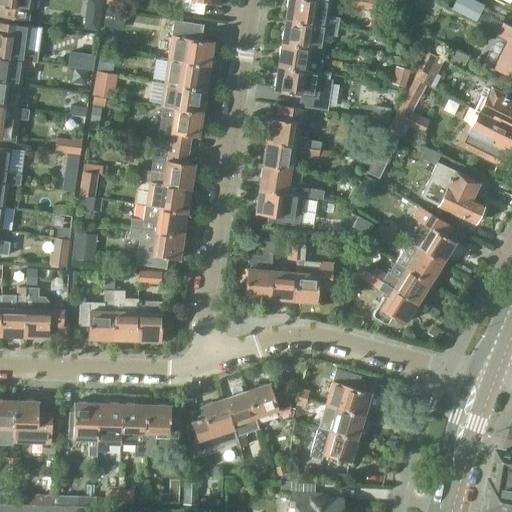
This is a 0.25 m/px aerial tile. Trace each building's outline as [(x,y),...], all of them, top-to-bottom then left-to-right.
[(0,0),(0,16),(28,20),(29,10),(33,11),(34,0),(0,0)] [(219,4),(219,0),(180,0),(179,10),(203,14),(205,2),(219,4)] [(287,0),(285,18),(325,25),(329,0),(287,0)] [(351,0),(350,7),(373,10),(374,0),(351,0)] [(471,0),(455,0),(452,7),(476,21),(484,7),(471,0)] [(105,9),(103,27),(119,30),(122,12),(105,9)] [(84,20),(82,30),(98,32),(100,17),(91,16),(84,20)] [(325,25),(285,18),(281,42),(321,48),(323,35),(336,36),(337,27),(325,25)] [(23,60),(35,61),(36,62),(38,52),(26,50),(29,25),(0,21),(0,56),(11,58),(23,59),(23,60)] [(511,75),(511,26),(503,21),(496,36),(507,41),(495,67),(511,75)] [(101,34),(99,47),(112,49),(113,40),(110,35),(101,34)] [(171,36),(167,59),(209,65),(213,41),(185,37),(171,36)] [(281,42),(278,67),(320,72),(323,49),(321,48),(281,42)] [(449,61),(463,68),(469,57),(454,50),(449,61)] [(69,51),(67,67),(93,70),(95,54),(69,51)] [(403,51),(402,62),(417,64),(419,53),(403,51)] [(98,52),(95,71),(109,73),(112,54),(98,52)] [(414,79),(425,85),(429,86),(443,60),(428,52),(414,79)] [(33,71),(34,62),(35,61),(23,60),(23,59),(11,58),(0,56),(0,80),(20,83),(20,84),(21,84),(23,70),(33,71)] [(163,83),(205,89),(209,65),(167,59),(163,83)] [(320,72),(278,67),(274,90),(316,96),(318,80),(330,82),(331,74),(320,72)] [(410,70),(396,67),(391,86),(405,89),(410,70)] [(96,71),(92,95),(93,95),(105,97),(109,98),(113,74),(96,71)] [(400,106),(411,111),(425,85),(414,79),(400,106)] [(0,105),(16,107),(20,84),(20,83),(0,80),(0,105)] [(159,107),(162,107),(202,113),(205,89),(163,83),(159,107)] [(482,95),(476,108),(511,126),(511,100),(507,98),(508,95),(492,87),(491,90),(489,89),(486,96),(482,95)] [(104,107),(105,98),(93,97),(92,106),(101,107),(104,107)] [(266,141),(319,149),(320,142),(307,140),(308,138),(295,136),(297,123),(304,124),(306,109),(279,104),(277,118),(270,117),(266,141)] [(16,108),(16,107),(0,105),(0,139),(15,141),(18,119),(27,120),(29,110),(16,108)] [(87,108),(70,105),(69,114),(85,117),(87,108)] [(92,106),(88,129),(98,130),(101,107),(92,106)] [(374,106),(371,120),(388,123),(391,108),(374,106)] [(388,130),(398,135),(404,125),(422,134),(429,121),(411,111),(400,106),(388,130)] [(202,113),(162,107),(159,130),(156,144),(189,149),(191,135),(198,136),(202,113)] [(511,126),(476,108),(469,123),(473,125),(463,147),(484,157),(486,153),(501,160),(508,146),(511,147),(511,126)] [(400,136),(398,135),(388,130),(385,129),(366,172),(379,179),(400,136)] [(54,151),(79,155),(82,136),(73,135),(72,139),(56,137),(54,151)] [(263,165),(290,169),(292,155),(317,159),(318,156),(324,157),(325,151),(319,150),(319,149),(266,141),(263,165)] [(156,144),(155,143),(150,171),(143,169),(141,181),(150,182),(162,184),(190,188),(194,164),(187,163),(189,149),(156,144)] [(0,181),(8,183),(8,184),(19,185),(21,174),(8,173),(12,148),(0,146),(0,181)] [(68,154),(66,166),(78,167),(79,156),(68,154)] [(479,182),(455,170),(437,161),(422,193),(424,198),(475,223),(484,203),(472,197),(479,182)] [(259,189),(307,196),(308,188),(300,187),(302,171),(290,170),(290,169),(263,165),(259,189)] [(80,195),(94,197),(98,173),(83,171),(79,195),(80,195)] [(364,176),(359,186),(371,192),(376,181),(364,176)] [(62,191),(75,192),(76,182),(65,181),(65,180),(51,179),(50,188),(62,190),(62,191)] [(0,206),(5,207),(8,184),(8,183),(0,181),(0,206)] [(186,211),(190,188),(162,184),(150,182),(146,205),(186,211)] [(307,196),(259,189),(255,212),(283,216),(284,205),(305,204),(314,205),(316,197),(307,196)] [(97,198),(94,197),(80,195),(78,215),(94,217),(97,198)] [(59,205),(58,214),(70,216),(71,206),(59,205)] [(186,211),(146,205),(145,205),(142,220),(132,218),(130,228),(183,235),(186,211)] [(421,220),(408,241),(442,262),(454,241),(447,237),(453,227),(420,205),(413,215),(421,220)] [(57,238),(69,240),(70,240),(73,216),(70,216),(58,214),(56,214),(53,238),(57,238)] [(358,216),(352,227),(367,235),(373,225),(358,216)] [(392,221),(386,229),(394,233),(399,226),(392,221)] [(394,233),(386,229),(384,227),(379,234),(389,241),(394,233)] [(183,235),(130,228),(129,235),(140,237),(136,263),(166,268),(167,257),(179,259),(183,235)] [(298,230),(297,244),(305,244),(306,231),(298,230)] [(69,240),(57,238),(56,247),(68,249),(69,240)] [(271,270),(274,242),(264,241),(262,255),(248,254),(247,268),(239,267),(237,281),(246,282),(245,295),(268,297),(271,270)] [(405,268),(429,282),(442,262),(408,241),(395,262),(405,268)] [(297,272),(295,272),(292,300),(317,302),(318,290),(331,291),(333,264),(304,261),(305,244),(297,244),(296,260),(298,260),(297,272)] [(73,246),(71,259),(94,261),(95,249),(73,246)] [(50,253),(49,264),(67,266),(69,255),(50,253)] [(383,282),(373,275),(361,268),(356,277),(378,290),(383,282)] [(378,268),(373,275),(383,282),(393,289),(417,303),(429,282),(405,268),(399,278),(388,271),(386,273),(378,268)] [(26,269),(26,286),(36,286),(36,270),(26,269)] [(295,272),(271,270),(268,297),(292,300),(295,272)] [(139,271),(138,282),(160,284),(161,272),(139,271)] [(112,339),(113,290),(114,282),(115,282),(115,274),(104,273),(103,290),(103,302),(79,301),(78,325),(88,325),(88,338),(112,339)] [(15,308),(0,307),(0,318),(0,335),(24,336),(25,288),(17,287),(17,295),(15,295),(15,308)] [(25,288),(24,336),(48,337),(49,325),(63,325),(63,305),(49,305),(49,302),(44,297),(38,297),(38,288),(25,288)] [(404,324),(417,303),(393,289),(388,297),(387,296),(383,297),(373,313),(374,316),(385,323),(388,322),(392,316),(404,324)] [(136,340),(137,301),(138,299),(123,299),(124,290),(113,290),(112,339),(136,340)] [(148,301),(137,301),(136,340),(160,340),(161,313),(161,301),(148,301)] [(335,369),(325,404),(363,415),(370,392),(357,388),(360,376),(335,369)] [(246,390),(255,416),(276,409),(277,413),(289,408),(284,391),(273,394),(270,382),(246,390)] [(300,389),(298,396),(307,398),(309,392),(300,389)] [(223,398),(232,424),(255,416),(246,390),(223,398)] [(304,406),(307,398),(298,396),(296,404),(304,406)] [(236,436),(232,424),(223,398),(201,405),(204,417),(191,421),(197,441),(194,442),(197,453),(237,440),(236,436)] [(0,427),(12,428),(13,400),(0,399),(0,427)] [(13,400),(12,428),(12,442),(46,443),(47,429),(51,429),(51,413),(37,413),(38,401),(13,400)] [(96,452),(98,403),(74,402),(73,412),(69,412),(68,438),(88,439),(87,443),(89,443),(88,456),(97,456),(97,452),(96,452)] [(96,452),(97,452),(106,452),(107,445),(120,445),(122,404),(98,403),(96,452)] [(134,456),(144,456),(146,404),(122,404),(120,445),(135,446),(134,456)] [(146,404),(144,456),(154,456),(155,432),(169,433),(179,433),(179,415),(170,415),(170,405),(146,404)] [(325,404),(318,427),(330,430),(356,438),(363,415),(325,404)] [(318,427),(309,456),(321,460),(323,453),(350,461),(356,438),(330,430),(318,427)] [(237,440),(239,445),(240,448),(249,446),(245,433),(236,436),(237,440)] [(511,511),(511,452),(501,451),(496,480),(493,480),(489,507),(505,510),(506,511),(511,511)] [(4,471),(12,471),(12,457),(4,457),(4,471)] [(12,457),(12,471),(21,471),(21,457),(12,457)] [(283,465),(275,467),(278,476),(286,474),(283,465)] [(297,467),(287,469),(289,480),(299,479),(297,467)] [(280,481),(280,490),(290,490),(290,481),(280,481)] [(198,505),(198,483),(184,483),(183,505),(198,505)] [(105,503),(119,503),(119,490),(105,490),(105,503)] [(119,490),(119,503),(133,503),(133,490),(119,490)] [(161,493),(161,504),(179,504),(180,494),(170,493),(161,493)] [(340,511),(340,508),(339,505),(339,500),(322,499),(322,494),(290,493),(289,507),(296,507),(296,511),(340,511)] [(52,505),(52,496),(52,494),(28,494),(28,504),(52,505)] [(86,506),(96,506),(96,496),(52,496),(52,505),(86,506)]
